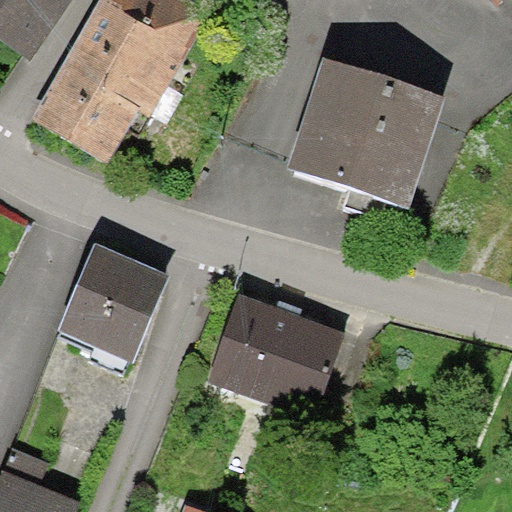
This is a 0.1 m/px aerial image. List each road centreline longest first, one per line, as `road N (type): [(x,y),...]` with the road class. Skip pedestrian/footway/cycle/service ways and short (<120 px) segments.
road 1 (residential): [(511,315),(214,242)]
road 2 (residential): [(214,242),(105,511)]
road 3 (residential): [(214,242),(0,158)]
road 4 (residential): [(0,143),(86,0)]
